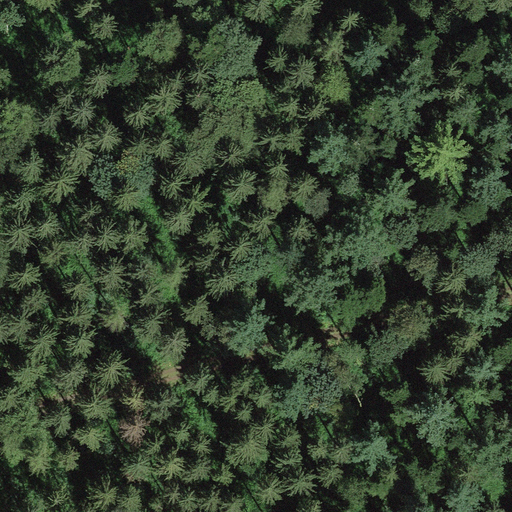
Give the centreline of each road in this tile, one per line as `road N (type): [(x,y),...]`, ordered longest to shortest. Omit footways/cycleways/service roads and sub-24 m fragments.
road 1 (track): [(0,420),(511,284)]
road 2 (track): [(511,54),(331,8),(0,4)]
